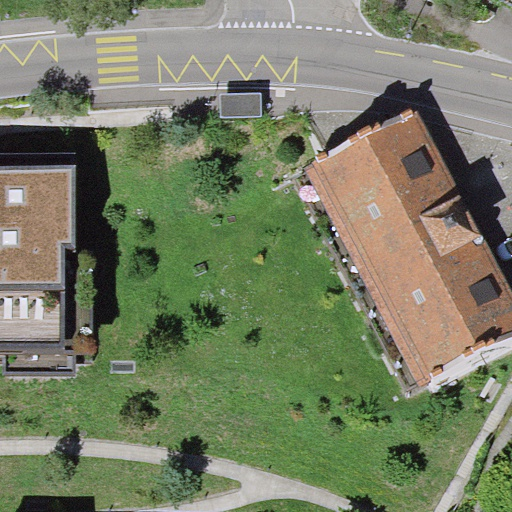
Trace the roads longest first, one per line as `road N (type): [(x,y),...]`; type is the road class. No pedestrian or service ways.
road 1 (residential): [(0,70),(164,55),(295,57)]
road 2 (residential): [(295,57),(511,100)]
